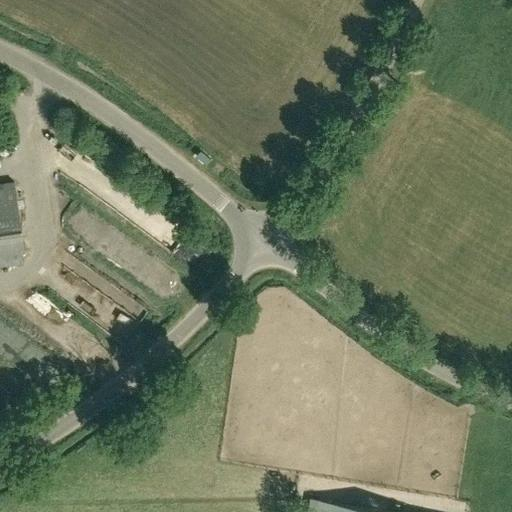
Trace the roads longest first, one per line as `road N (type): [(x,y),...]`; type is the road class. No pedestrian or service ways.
road 1 (unclassified): [(0,464),(137,372),(267,242)]
road 2 (unclassified): [(267,242),(138,126),(0,40)]
road 3 (unclassified): [(267,242),(399,346),(511,402)]
